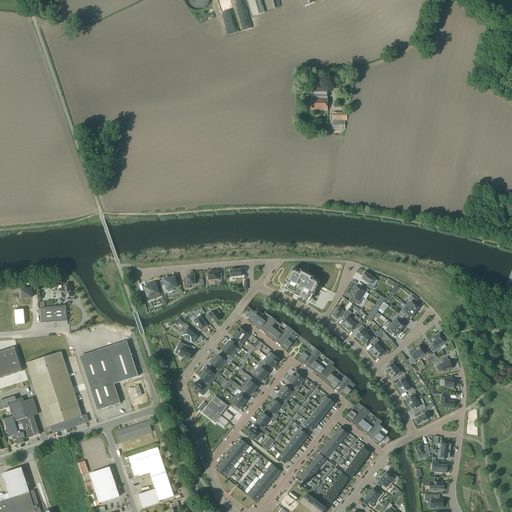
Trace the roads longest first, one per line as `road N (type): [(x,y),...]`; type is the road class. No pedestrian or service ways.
road 1 (track): [(467,232),(328,209),(100,213)]
road 2 (residential): [(206,466),(178,383),(233,313)]
road 3 (residential): [(206,466),(293,361)]
road 4 (residential): [(336,415),(258,511)]
